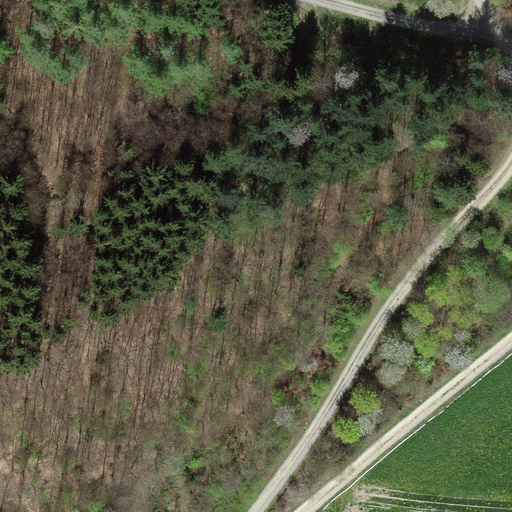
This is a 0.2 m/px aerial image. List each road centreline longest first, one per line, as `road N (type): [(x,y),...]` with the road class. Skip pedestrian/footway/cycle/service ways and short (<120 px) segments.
road 1 (track): [(511,167),(390,306),(258,511)]
road 2 (track): [(305,511),(511,342)]
road 3 (track): [(511,44),(315,0)]
